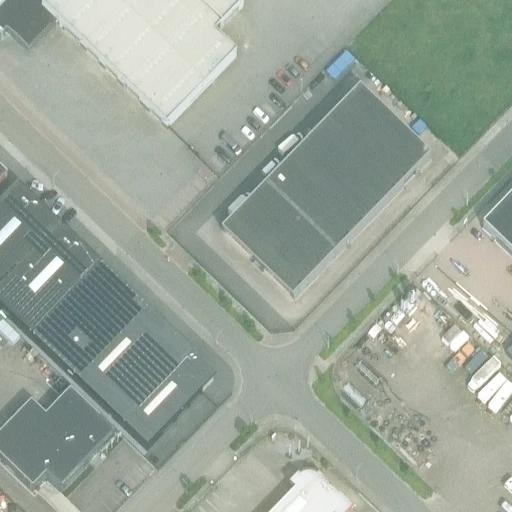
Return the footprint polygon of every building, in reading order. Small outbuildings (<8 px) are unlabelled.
[(57,24),(167,130),(167,129),(235,58),(214,37),(243,7),(235,0),(0,0),(0,39),(1,40),(2,38),(1,37),(6,32),(28,54),(57,24)] [(511,0),(448,0),(361,91),(431,158),(511,74),(511,0)] [(361,91),(223,232),(293,300),(431,158),(361,91)] [(17,189),(0,206),(0,311),(146,452),(215,380),(17,189)] [(511,199),(482,231),(511,260),(511,199)] [(0,437),(0,462),(32,493),(46,479),(60,493),(114,437),(70,395),(45,420),(31,406),(0,437)] [(317,480),(315,482),(312,480),(309,479),(305,479),(302,480),(299,482),(297,481),(298,480),(297,479),(287,489),(288,490),(289,490),(294,495),(277,511),(352,511),(317,479),(317,480)]
